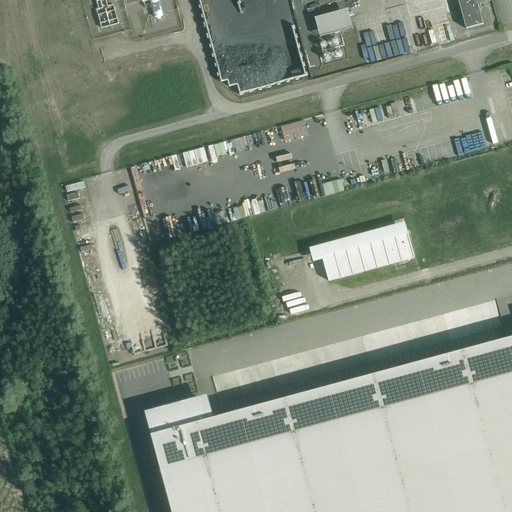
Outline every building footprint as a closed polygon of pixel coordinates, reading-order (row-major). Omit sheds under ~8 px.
[(171,13),(168,0),(159,0),(163,15),(171,13)] [(474,0),(459,0),(458,0),(466,29),(483,24),(477,2),(475,3),(474,0)] [(328,32),(362,24),(357,6),(324,14),(328,32)] [(223,30),(216,32),(219,44),(226,42),(223,30)] [(510,90),(498,93),(501,107),(511,104),(511,68),(505,70),(510,90)] [(474,78),(413,91),(416,102),(451,95),(449,85),(455,84),(457,95),(476,91),(474,78)] [(362,122),(372,120),(369,106),(359,109),(362,122)] [(329,281),(414,258),(407,233),(322,256),(329,281)] [(148,411),(145,411),(161,470),(159,470),(160,475),(162,475),(172,511),(511,511),(511,336),(214,417),(206,419),(201,398),(178,405),(180,414),(176,415),(173,404),(148,411)]
